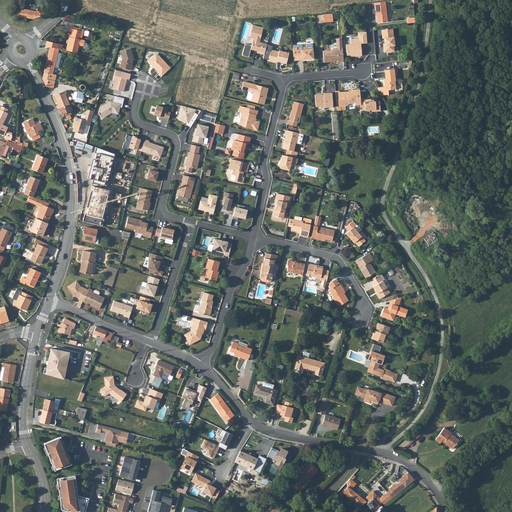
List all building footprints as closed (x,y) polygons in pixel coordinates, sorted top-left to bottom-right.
[(373,3),(373,8),(374,8),(375,13),(376,13),(377,22),(386,21),(384,2),(373,3)] [(18,9),(17,16),(25,18),(27,10),(19,9),(18,9)] [(27,10),(25,18),(34,19),(38,17),(43,16),(48,14),(48,13),(46,13),(27,10)] [(322,16),(322,24),(331,23),(331,16),(322,16)] [(244,44),(241,55),(248,57),(250,49),(259,52),(259,54),(263,55),(266,45),(266,44),(259,43),(262,29),(256,27),(256,29),(249,28),(247,36),(253,37),(251,45),(244,44)] [(68,51),(76,53),(78,46),(82,47),(87,45),(85,42),(81,41),(85,32),(74,29),(72,35),(70,34),(69,37),(71,38),(70,41),(68,40),(66,44),(70,45),(68,51)] [(384,47),(385,53),(395,52),(394,46),(396,46),(394,29),(383,30),(384,39),(386,38),(386,47),(384,47)] [(345,44),(346,55),(352,54),(352,56),(361,55),(360,43),(366,43),(365,32),(358,32),(358,38),(349,38),(350,43),(349,44),(345,44)] [(50,47),(54,47),(63,49),(64,44),(52,41),(50,47)] [(313,59),(312,44),(306,44),(306,47),(302,47),(302,44),(292,45),(293,54),(293,60),(313,59)] [(263,55),(262,59),(267,61),(267,62),(275,64),(276,62),(285,64),(288,54),(278,51),(278,53),(271,51),(272,47),(266,45),(263,55)] [(44,71),(53,74),(55,66),(58,67),(63,49),(54,47),(50,47),(47,59),(44,71)] [(131,48),(120,50),(122,58),(120,67),(131,70),(133,65),(132,65),(134,58),(132,58),(132,56),(133,55),(131,48)] [(342,48),(332,49),(332,51),(323,52),(324,64),(331,63),(331,61),(334,60),(334,61),(338,61),(338,62),(343,62),(342,48)] [(171,68),(158,54),(154,54),(147,61),(151,64),(152,64),(159,72),(158,72),(162,76),(171,68)] [(130,73),(115,69),(112,80),(114,81),(112,88),(123,91),(127,78),(129,79),(130,73)] [(385,82),(384,83),(384,88),(377,88),(380,95),(387,94),(387,90),(394,89),(394,82),(395,81),(394,70),(384,71),(385,82)] [(42,77),(55,81),(57,74),(53,74),(44,71),(42,77)] [(42,79),(46,86),(53,88),(55,81),(42,77),(42,79)] [(240,89),(252,92),(250,100),(263,103),(267,87),(242,81),(240,89)] [(335,91),(336,109),(336,110),(340,110),(340,107),(345,106),(346,106),(347,105),(347,103),(354,102),(354,105),(360,105),(360,98),(359,89),(354,89),(354,91),(339,92),(338,91),(335,91)] [(57,102),(62,100),(63,101),(68,99),(65,91),(54,95),(57,102)] [(75,100),(82,102),(84,93),(78,91),(75,100)] [(314,95),(315,107),(319,107),(319,109),(332,108),(331,93),(323,93),(323,96),(320,96),(319,94),(314,95)] [(124,98),(114,95),(113,102),(111,101),(110,104),(106,103),(99,108),(98,110),(103,117),(112,112),(118,113),(120,106),(120,104),(122,105),(124,98)] [(365,110),(371,110),(371,111),(380,111),(379,101),(371,102),(371,100),(364,100),(364,98),(360,98),(360,105),(361,107),(361,110),(365,110)] [(57,102),(59,108),(71,103),(69,101),(68,99),(63,101),(62,100),(57,102)] [(287,124),(294,125),(295,121),(299,122),(303,103),(294,101),(289,120),(288,119),(287,124)] [(59,108),(62,116),(73,113),(73,111),(72,107),(71,103),(59,108)] [(196,107),(191,105),(181,103),(179,115),(180,117),(183,118),(185,118),(185,120),(189,121),(188,122),(191,124),(198,112),(195,110),(196,107)] [(169,118),(171,111),(167,110),(168,107),(157,104),(154,114),(165,117),(169,118)] [(10,137),(5,134),(6,131),(8,127),(2,124),(8,113),(6,112),(8,108),(2,105),(0,109),(0,108),(0,133),(6,136),(5,139),(7,140),(10,141),(12,138),(10,137)] [(237,112),(241,113),(238,124),(243,125),(242,127),(256,130),(258,122),(252,120),(252,118),(254,118),(255,115),(256,115),(257,110),(239,106),(237,112)] [(80,119),(74,117),(73,123),(75,123),(72,131),(82,134),(85,125),(90,126),(94,112),(88,109),(86,115),(83,114),(81,115),(80,119)] [(32,118),(23,122),(25,126),(24,127),(28,134),(30,138),(31,137),(33,141),(40,137),(38,132),(42,130),(39,123),(35,125),(32,118)] [(224,126),(214,123),(211,134),(222,137),(224,126)] [(207,127),(197,124),(196,129),(195,131),(194,131),(192,141),(201,143),(202,141),(201,140),(202,137),(204,138),(207,127)] [(299,133),(286,130),(285,135),(288,136),(286,141),(285,141),(282,149),(287,150),(286,156),(296,158),(297,153),(293,152),(295,144),(300,145),(301,143),(303,135),(299,133)] [(231,155),(241,158),(244,149),(242,148),(243,142),(247,143),(249,136),(237,133),(235,140),(232,139),(230,148),(233,149),(231,155)] [(142,147),(145,139),(137,136),(136,138),(132,136),(126,134),(125,138),(126,139),(125,142),(124,141),(122,147),(128,149),(128,147),(137,150),(138,145),(142,147)] [(149,141),(145,139),(142,147),(141,150),(160,157),(163,147),(149,142),(149,141)] [(17,144),(16,144),(10,141),(7,140),(6,144),(0,141),(0,156),(1,157),(1,155),(5,156),(9,146),(17,149),(16,150),(23,153),(25,147),(17,144)] [(199,147),(191,145),(189,152),(187,152),(184,164),(186,164),(184,171),(190,173),(191,168),(196,169),(199,155),(197,154),(199,147)] [(106,186),(114,155),(95,147),(87,178),(93,179),(92,182),(106,186)] [(282,155),(280,163),(279,163),(278,168),(288,171),(290,164),(295,165),(297,158),(296,158),(286,156),(282,155)] [(39,156),(33,170),(43,173),(48,159),(39,156)] [(228,169),(232,170),(231,174),(235,176),(234,181),(243,183),(244,177),(242,176),(243,171),(246,172),(249,163),(230,158),(228,169)] [(158,167),(150,165),(148,169),(149,169),(146,178),(155,181),(158,171),(157,171),(158,167)] [(194,178),(183,175),(180,188),(178,188),(176,195),(189,198),(194,178)] [(27,189),(25,193),(31,195),(34,197),(40,181),(31,177),(30,179),(30,180),(28,184),(26,183),(24,188),(27,189)] [(111,191),(91,186),(83,220),(104,226),(105,219),(104,219),(111,191)] [(151,195),(152,191),(140,187),(139,192),(140,192),(136,207),(148,210),(150,202),(149,202),(150,199),(149,197),(149,194),(151,195)] [(228,213),(233,214),(236,204),(231,203),(233,194),(224,192),(222,204),(223,204),(222,210),(226,211),(228,212),(228,213)] [(273,217),(283,219),(285,207),(288,208),(289,203),(290,197),(276,194),(275,200),(274,205),(276,205),(275,211),(274,210),(273,217)] [(34,197),(31,195),(28,201),(41,207),(39,213),(36,218),(48,223),(53,214),(54,214),(55,210),(49,207),(51,203),(34,197)] [(209,213),(213,214),(217,197),(209,195),(207,203),(200,201),(198,209),(204,210),(206,210),(209,211),(209,213)] [(244,206),(236,204),(233,214),(232,219),(237,220),(238,217),(245,219),(247,210),(243,209),(244,206)] [(291,229),(300,231),(299,234),(306,236),(309,224),(303,223),(303,221),(301,221),(302,217),(295,215),(294,219),(290,218),(288,225),(292,226),(291,229)] [(141,220),(128,217),(125,227),(135,229),(134,231),(143,233),(142,236),(150,238),(150,237),(152,229),(153,227),(147,226),(147,223),(143,222),(142,223),(141,222),(141,220)] [(48,223),(36,218),(31,230),(34,232),(43,236),(48,223)] [(320,221),(315,220),(311,237),(315,238),(314,238),(322,240),(323,238),(332,240),(334,230),(319,226),(320,221)] [(360,229),(353,221),(346,227),(348,230),(345,233),(350,238),(351,237),(358,246),(365,240),(357,232),(360,229)] [(2,227),(0,230),(0,244),(4,246),(5,243),(8,245),(14,234),(11,232),(11,231),(9,231),(10,229),(7,228),(6,229),(2,227)] [(81,240),(93,243),(96,230),(84,227),(81,240)] [(161,229),(157,228),(156,230),(155,235),(171,239),(174,230),(162,227),(161,229)] [(33,242),(36,244),(32,252),(28,251),(25,257),(39,264),(45,251),(47,247),(46,247),(47,244),(35,238),(33,242)] [(228,256),(231,243),(227,242),(227,241),(223,240),(223,241),(219,240),(213,238),(212,243),(213,244),(212,249),(224,252),(223,255),(228,256)] [(83,251),(81,258),(83,259),(82,263),(80,263),(78,271),(90,274),(92,267),(90,266),(92,261),(94,262),(96,255),(95,254),(83,251)] [(150,253),(149,252),(147,257),(145,257),(142,265),(147,267),(149,268),(148,272),(161,276),(163,271),(160,270),(161,268),(161,269),(163,262),(161,261),(163,257),(152,253),(150,253)] [(355,261),(365,277),(375,272),(368,262),(373,259),(368,252),(355,261)] [(277,257),(266,254),(263,266),(262,266),(260,273),(262,273),(260,279),(262,282),(268,284),(271,282),(273,276),(272,275),(273,271),(274,266),(275,261),(276,262),(277,257)] [(205,277),(216,280),(219,272),(217,271),(219,261),(209,258),(206,268),(208,269),(207,272),(203,271),(202,272),(200,278),(201,280),(204,281),(205,277)] [(302,274),(305,263),(297,261),(296,262),(293,261),(293,260),(287,259),(286,265),(288,266),(287,271),(302,274)] [(326,282),(329,270),(322,269),(323,266),(310,263),(309,264),(306,275),(311,276),(312,275),(315,276),(315,278),(320,279),(320,280),(322,281),(320,288),(325,289),(326,282)] [(21,276),(18,282),(23,284),(24,282),(33,286),(40,272),(30,267),(25,278),(21,276)] [(370,279),(373,286),(373,287),(377,293),(376,294),(378,299),(389,293),(382,281),(381,281),(377,275),(370,279)] [(159,279),(149,276),(147,283),(146,283),(145,287),(141,286),(139,292),(153,296),(154,294),(155,291),(156,291),(158,286),(156,286),(159,279)] [(329,290),(339,307),(349,300),(343,291),(344,290),(340,283),(339,283),(336,278),(330,283),(329,286),(331,289),(329,290)] [(83,301),(88,289),(80,286),(76,280),(68,286),(73,294),(79,297),(79,299),(83,301)] [(31,296),(15,288),(10,298),(13,299),(11,304),(24,310),(31,296)] [(91,291),(88,289),(83,301),(87,303),(88,302),(93,304),(92,305),(100,308),(105,297),(98,294),(99,292),(99,291),(96,289),(94,290),(93,292),(91,291)] [(199,312),(210,315),(212,308),(209,308),(210,305),(212,305),(213,301),(211,301),(213,296),(203,293),(200,302),(201,304),(200,306),(196,305),(194,312),(199,314),(199,312)] [(149,299),(140,296),(138,300),(134,298),(133,303),(137,305),(136,308),(149,313),(150,308),(149,308),(150,304),(148,303),(149,299)] [(387,308),(383,307),(380,315),(393,320),(396,311),(400,313),(399,315),(404,317),(407,310),(397,306),(400,298),(390,300),(390,301),(392,304),(389,309),(387,308)] [(128,318),(132,307),(113,300),(110,310),(124,315),(123,316),(128,318)] [(60,331),(67,334),(68,334),(73,320),(68,317),(66,321),(64,327),(62,326),(60,331)] [(194,318),(192,322),(195,323),(192,332),(188,334),(185,336),(192,346),(202,340),(204,334),(202,334),(203,330),(206,330),(208,322),(194,318)] [(68,334),(67,334),(72,336),(75,329),(76,329),(79,324),(73,320),(68,334)] [(371,338),(382,342),(385,334),(386,334),(389,327),(378,323),(375,332),(373,332),(371,338)] [(107,331),(100,328),(96,337),(97,339),(98,340),(97,343),(101,345),(102,343),(103,341),(104,338),(107,331)] [(104,338),(103,341),(108,342),(109,339),(111,340),(113,333),(107,331),(104,338)] [(232,341),(228,350),(234,352),(233,354),(246,359),(251,348),(246,346),(247,344),(238,341),(238,343),(232,341)] [(378,349),(371,347),(369,352),(366,360),(370,361),(368,367),(369,368),(368,372),(372,373),(371,374),(380,377),(380,378),(386,380),(393,382),(396,374),(388,372),(385,374),(382,373),(382,371),(376,369),(377,364),(380,365),(382,356),(376,354),(378,349)] [(70,352),(51,348),(49,362),(51,362),(51,365),(48,365),(46,374),(64,379),(68,359),(70,353),(70,352)] [(295,366),(302,368),(302,366),(315,368),(315,371),(321,372),(324,360),(297,354),(295,366)] [(174,365),(158,359),(155,366),(157,367),(154,373),(155,375),(157,376),(161,377),(162,376),(168,379),(170,373),(171,374),(174,365)] [(5,363),(2,380),(14,383),(15,379),(16,379),(19,365),(5,363)] [(114,376),(105,377),(106,386),(101,389),(106,395),(111,392),(122,401),(128,393),(122,389),(117,386),(115,386),(116,385),(114,376)] [(161,377),(157,376),(153,385),(160,387),(164,378),(161,377)] [(260,385),(254,383),(252,391),(265,394),(263,401),(272,403),(275,389),(271,388),(272,383),(262,381),(261,382),(260,385)] [(202,401),(208,387),(200,384),(197,393),(193,391),(193,389),(187,387),(182,397),(185,399),(183,405),(189,407),(191,403),(193,404),(195,398),(202,401)] [(0,409),(6,411),(10,390),(0,387),(0,409)] [(164,393),(151,388),(149,395),(147,395),(145,402),(139,400),(136,406),(146,410),(148,405),(154,408),(157,401),(160,402),(164,393)] [(362,388),(359,396),(364,398),(363,400),(370,402),(371,400),(378,402),(378,400),(387,403),(390,394),(374,389),(373,390),(367,388),(367,390),(362,388)] [(234,415),(218,393),(211,398),(215,403),(214,404),(217,409),(219,408),(228,419),(234,415)] [(323,396),(318,411),(324,413),(328,401),(332,402),(333,400),(323,396)] [(47,400),(44,410),(61,414),(85,421),(88,410),(79,408),(77,415),(59,410),(62,401),(57,399),(56,402),(47,400)] [(280,405),(275,403),(273,412),(278,413),(278,414),(280,414),(284,415),(283,417),(283,420),(290,422),(291,417),(289,416),(291,407),(290,406),(291,402),(283,400),(282,404),(280,404),(280,405)] [(219,408),(217,409),(226,421),(228,420),(219,408)] [(61,414),(44,410),(41,422),(53,425),(59,427),(60,423),(59,422),(61,414)] [(336,428),(340,418),(325,413),(322,424),(336,428)] [(122,431),(99,425),(97,432),(101,433),(102,430),(107,432),(108,431),(109,431),(106,441),(108,442),(117,444),(119,444),(122,431)] [(436,439),(441,442),(443,438),(447,441),(446,442),(453,447),(459,438),(451,433),(452,431),(443,427),(436,439)] [(233,434),(226,431),(220,442),(227,445),(233,434)] [(403,451),(414,441),(408,435),(397,446),(403,451)] [(61,437),(44,443),(49,458),(51,462),(54,471),(71,464),(68,455),(66,456),(63,447),(64,446),(61,437)] [(219,446),(205,439),(201,447),(208,450),(206,454),(214,458),(220,446),(219,446)] [(178,446),(172,461),(178,463),(180,455),(184,447),(178,446)] [(279,452),(271,448),(268,455),(277,460),(276,463),(282,465),(284,459),(287,460),(292,454),(287,451),(281,448),(280,451),(279,452)] [(199,457),(189,451),(184,461),(185,461),(182,467),(192,473),(195,466),(199,457)] [(247,454),(240,451),(235,462),(252,470),(252,469),(259,473),(266,458),(259,455),(257,459),(251,456),(250,452),(247,454)] [(141,461),(125,457),(122,466),(138,470),(141,461)] [(301,481),(295,487),(302,493),(313,480),(312,479),(320,470),(311,462),(303,471),(304,473),(299,479),(301,481)] [(138,470),(122,466),(120,475),(136,480),(138,470)] [(348,483),(349,488),(344,493),(360,508),(365,503),(367,504),(373,499),(378,505),(381,502),(384,504),(385,505),(415,480),(409,473),(400,481),(402,482),(397,486),(395,488),(394,486),(390,489),(391,490),(380,499),(377,496),(374,498),(371,495),(364,500),(351,489),(352,488),(353,489),(357,484),(351,479),(348,483)] [(74,511),(85,511),(89,498),(77,495),(76,495),(75,488),(76,488),(75,475),(57,478),(58,490),(59,490),(61,504),(60,504),(61,509),(67,511),(67,510),(74,511)] [(211,480),(202,476),(198,485),(205,488),(203,491),(213,496),(217,498),(221,490),(216,488),(217,487),(212,485),(210,484),(211,483),(211,480)] [(134,484),(119,480),(116,490),(132,495),(134,484)] [(162,492),(153,490),(151,499),(158,501),(166,503),(171,505),(173,499),(161,496),(162,492)] [(131,498),(115,494),(113,502),(119,504),(117,510),(121,511),(124,511),(126,511),(129,504),(128,504),(128,502),(132,504),(134,499),(131,498)] [(158,501),(151,499),(148,511),(150,511),(164,511),(166,503),(158,501)] [(373,499),(367,504),(373,511),(374,511),(375,511),(378,509),(377,508),(379,506),(380,507),(384,504),(381,502),(378,505),(373,499)]
